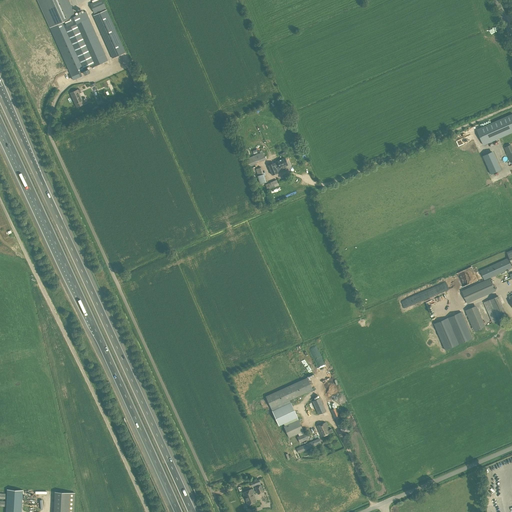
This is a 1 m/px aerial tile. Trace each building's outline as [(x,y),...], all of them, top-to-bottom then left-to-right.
[(69,0),(38,0),(72,76),(92,68),(108,61),(89,19),(86,12),(77,16),(69,0)] [(94,14),(106,8),(101,0),(100,0),(90,5),(94,14)] [(126,53),(107,10),(93,16),(112,59),(126,53)] [(78,90),(70,93),(77,107),(84,104),(78,90)] [(511,133),(511,114),(478,130),(485,146),(511,133)] [(263,152),(245,159),(248,167),(266,159),(263,152)] [(276,162),(268,165),(272,175),(278,173),(278,172),(281,170),(280,168),(288,165),(285,158),(276,161),(276,162)] [(501,171),(497,162),(487,166),(491,175),(501,171)] [(261,168),(255,169),(260,184),(266,182),(261,168)] [(276,180),(265,185),(267,190),(278,186),(276,180)] [(511,266),(508,258),(480,271),(485,280),(511,267),(511,266)] [(462,292),(460,293),(461,295),(463,294),(466,301),(464,302),(465,304),(467,303),(467,304),(497,291),(491,278),(462,291),(462,292)] [(499,296),(484,302),(492,323),(507,316),(499,296)] [(476,305),(465,310),(474,331),(485,326),(476,305)] [(473,338),(462,312),(434,324),(445,350),(473,338)] [(289,400),(313,389),(307,377),(265,396),(272,411),(290,402),(289,400)] [(320,397),(312,401),(318,415),(326,411),(320,397)] [(297,418),(290,402),(272,411),(279,426),(284,424),(297,418)] [(336,407),(330,410),(335,420),(335,419),(339,427),(345,424),(343,421),(350,417),(348,412),(341,416),(341,417),(340,417),(336,407)] [(299,420),(284,426),(289,437),(303,431),(299,420)] [(325,422),(316,426),(321,437),(333,432),(331,428),(329,429),(325,422)] [(346,424),(340,428),(344,434),(350,430),(346,424)] [(306,433),(297,437),(299,443),(309,439),(306,433)] [(319,438),(296,448),(298,453),(321,443),(319,438)] [(261,484),(256,487),(258,493),(264,491),(261,484)] [(252,489),(243,492),(249,505),(257,501),(252,489)] [(20,511),(21,491),(6,490),(4,511),(20,511)] [(73,511),(75,493),(54,492),(53,511),(73,511)]
